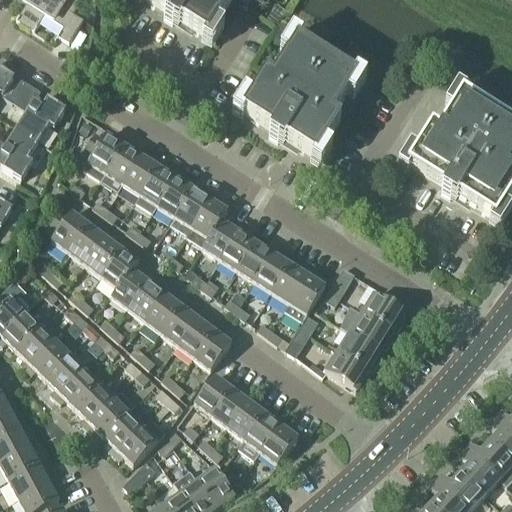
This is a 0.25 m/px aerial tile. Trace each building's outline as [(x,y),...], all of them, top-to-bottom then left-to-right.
[(84,24),(73,18),(45,0),(27,0),(23,6),(26,8),(16,25),(34,36),(45,20),(63,31),(57,40),(69,48),(84,24)] [(45,0),(73,18),(82,3),(76,0),(45,0)] [(163,22),(172,28),(175,24),(183,29),(186,24),(197,31),(194,35),(207,44),(232,4),(225,0),(139,0),(139,1),(166,18),(163,22)] [(277,8),(267,21),(276,27),(285,14),(277,8)] [(281,27),(273,38),(282,44),(290,33),(281,27)] [(299,154),(316,165),(340,125),(333,121),(357,84),(296,46),(273,83),(266,78),(241,118),(271,137),(268,141),(277,147),(280,142),(289,148),(291,143),(302,149),(299,154)] [(0,99),(2,100),(1,101),(16,111),(23,100),(18,97),(24,87),(14,80),(14,81),(0,72),(0,99)] [(41,97),(24,87),(18,97),(23,100),(16,111),(26,117),(16,133),(39,147),(49,130),(54,134),(66,114),(47,103),(44,107),(37,103),(41,97)] [(444,193),(441,198),(450,203),(453,199),(461,204),(464,200),(474,206),(471,210),(494,225),(511,197),(511,181),(511,182),(511,181),(511,129),(462,98),(438,135),(431,130),(407,170),(444,193)] [(87,140),(93,130),(85,126),(80,135),(87,140)] [(0,166),(5,170),(2,174),(21,186),(32,167),(27,164),(39,147),(16,133),(6,149),(0,145),(0,166)] [(87,170),(104,181),(123,151),(105,140),(103,143),(95,138),(83,157),(91,162),(87,170)] [(118,198),(122,192),(122,191),(140,162),(123,151),(104,181),(101,187),(118,198)] [(122,191),(122,192),(139,202),(158,173),(140,162),(122,191)] [(139,202),(156,213),(175,183),(158,173),(139,202)] [(156,213),(173,224),(192,194),(175,183),(156,213)] [(69,197),(80,205),(85,198),(75,190),(69,197)] [(173,224),(191,235),(209,205),(192,194),(173,224)] [(186,243),(203,254),(208,246),(221,227),(228,217),(209,205),(191,235),(186,243)] [(0,232),(12,214),(0,206),(0,232)] [(92,214),(102,221),(107,214),(97,207),(92,214)] [(107,214),(102,221),(112,229),(117,222),(107,214)] [(51,247),(67,259),(88,231),(71,219),(69,222),(61,217),(57,222),(50,232),(47,234),(56,241),(51,247)] [(52,218),(44,228),(50,232),(57,222),(52,218)] [(202,256),(219,267),(238,238),(221,227),(208,246),(203,254),(202,256)] [(67,259),(84,272),(104,243),(88,231),(67,259)] [(125,239),(135,246),(140,239),(130,232),(125,239)] [(219,267),(236,278),(255,248),(238,238),(219,267)] [(140,239),(135,246),(145,254),(150,247),(140,239)] [(84,272),(100,284),(121,256),(104,243),(84,272)] [(236,278),(254,289),(272,259),(255,248),(236,278)] [(100,284),(116,296),(117,296),(132,276),(138,268),(121,256),(100,284)] [(158,263),(168,270),(173,263),(163,256),(158,263)] [(254,289),(271,299),(289,270),(272,259),(254,289)] [(173,263),(168,270),(178,278),(183,271),(173,263)] [(271,299),(288,310),(306,281),(289,270),(271,299)] [(38,277),(47,285),(53,279),(44,271),(38,277)] [(344,274),(328,298),(339,305),(354,281),(344,274)] [(110,304),(127,316),(147,287),(132,276),(117,296),(116,296),(110,304)] [(53,279),(47,285),(57,294),(62,287),(53,279)] [(191,288),(201,295),(206,288),(196,281),(191,288)] [(288,310),(306,322),(325,292),(306,281),(288,310)] [(0,343),(25,318),(26,318),(36,308),(15,287),(0,302),(0,343)] [(127,316),(144,328),(164,300),(147,287),(127,316)] [(206,288),(201,295),(211,302),(217,295),(206,288)] [(43,301),(52,310),(58,304),(48,295),(43,301)] [(69,304),(78,312),(84,305),(75,297),(69,304)] [(339,305),(328,298),(324,306),(334,313),(339,305)] [(144,328),(160,340),(180,312),(164,300),(144,328)] [(374,300),(362,319),(392,339),(393,337),(396,339),(403,328),(401,326),(405,320),(374,300)] [(84,305),(78,312),(88,321),(94,314),(84,305)] [(224,312),(234,319),(239,312),(229,305),(224,312)] [(64,319),(73,327),(79,321),(70,312),(64,319)] [(160,340),(176,353),(196,324),(180,312),(160,340)] [(239,312),(234,319),(244,327),(249,320),(239,312)] [(350,338),(349,339),(380,358),(384,353),(386,354),(393,343),(391,341),(392,339),(362,319),(349,312),(340,332),(350,338)] [(7,349),(15,357),(40,332),(26,318),(25,318),(0,343),(0,351),(2,354),(7,349)] [(79,321),(73,327),(83,336),(89,330),(79,321)] [(306,322),(300,332),(311,339),(318,329),(306,322)] [(176,353),(193,365),(213,336),(196,324),(176,353)] [(99,331),(109,340),(115,333),(106,325),(99,331)] [(256,336),(266,343),(272,336),(261,329),(256,336)] [(20,371),(25,376),(54,347),(40,332),(15,357),(25,367),(20,371)] [(311,339),(300,332),(285,357),(295,364),(311,339)] [(115,333),(109,340),(118,348),(125,342),(115,333)] [(213,336),(193,365),(210,378),(231,349),(213,336)] [(272,336),(266,343),(277,351),(283,344),(272,336)] [(349,339),(337,358),(368,377),(369,376),(372,377),(379,366),(376,365),(380,358),(349,339)] [(94,347),(103,355),(109,348),(100,340),(94,347)] [(36,377),(44,386),(69,361),(54,347),(25,376),(31,382),(36,377)] [(109,348),(103,355),(107,358),(113,364),(119,357),(109,348)] [(130,359),(140,367),(146,361),(136,352),(130,359)] [(99,367),(107,358),(103,355),(95,364),(98,367),(99,367)] [(368,377),(337,358),(325,378),(355,397),(359,391),(362,393),(369,382),(367,380),(368,377)] [(50,400),(54,405),(83,375),(69,361),(44,386),(54,396),(50,400)] [(146,361),(140,367),(149,376),(155,369),(146,361)] [(124,374),(134,382),(140,375),(131,367),(124,374)] [(65,406),(73,415),(98,390),(83,375),(54,405),(60,411),(65,406)] [(140,375),(134,382),(144,391),(150,384),(140,375)] [(161,386),(170,395),(176,388),(167,379),(161,386)] [(193,410),(210,422),(231,395),(214,382),(193,410)] [(176,388),(170,395),(180,403),(186,396),(176,388)] [(79,429),(84,433),(113,404),(98,390),(73,415),(83,424),(79,429)] [(155,401),(164,409),(170,403),(161,394),(155,401)] [(210,422),(226,434),(247,407),(231,395),(210,422)] [(94,434),(103,443),(127,418),(127,419),(135,411),(120,397),(113,404),(84,433),(89,439),(94,434)] [(0,422),(9,417),(0,399),(0,422)] [(170,403),(164,409),(174,418),(180,412),(170,403)] [(226,434),(243,446),(263,419),(247,407),(226,434)] [(501,416),(495,423),(511,438),(511,421),(510,424),(501,416)] [(0,422),(0,445),(19,436),(9,417),(0,422)] [(107,457),(113,462),(142,432),(127,419),(127,418),(103,443),(112,452),(107,457)] [(254,467),(260,459),(259,459),(280,431),(263,419),(243,446),(243,447),(237,455),(254,467)] [(497,438),(489,446),(511,468),(511,438),(495,423),(488,430),(497,438)] [(142,432),(113,462),(118,467),(123,462),(133,472),(165,439),(151,424),(142,433),(142,432)] [(184,436),(192,444),(198,439),(189,431),(184,436)] [(259,459),(260,459),(276,471),(297,444),(280,431),(259,459)] [(0,445),(0,469),(29,454),(19,436),(0,445)] [(175,438),(167,446),(173,452),(173,453),(182,444),(175,438)] [(198,451),(207,459),(213,452),(204,444),(198,451)] [(173,452),(167,446),(158,455),(164,462),(173,453),(173,452)] [(472,447),(465,454),(499,486),(507,493),(511,487),(511,468),(489,446),(480,455),(472,447)] [(213,452),(207,459),(216,468),(223,461),(213,452)] [(0,469),(0,472),(8,488),(38,472),(29,454),(0,469)] [(467,469),(459,478),(484,501),(499,486),(465,454),(459,461),(467,469)] [(145,467),(137,476),(146,485),(154,477),(145,467)] [(8,488),(18,506),(48,490),(38,472),(8,488)] [(214,474),(197,486),(214,511),(219,511),(233,503),(234,502),(229,495),(222,485),(214,474)] [(146,485),(137,476),(122,491),(131,500),(146,485)] [(180,498),(179,499),(188,511),(214,511),(197,486),(196,486),(189,477),(173,488),(180,498)] [(442,478),(436,485),(463,511),(473,511),(484,501),(459,478),(451,486),(442,478)] [(228,480),(222,485),(229,495),(235,490),(228,480)] [(437,500),(429,509),(432,511),(463,511),(436,485),(429,492),(437,500)] [(236,490),(235,490),(229,495),(234,502),(233,503),(235,506),(246,498),(239,488),(236,490)] [(48,490),(18,506),(20,511),(49,511),(58,508),(48,490)] [(188,511),(179,499),(162,511),(163,511),(188,511)]
